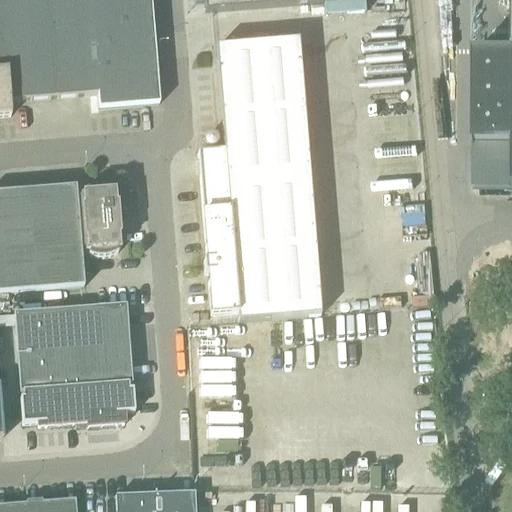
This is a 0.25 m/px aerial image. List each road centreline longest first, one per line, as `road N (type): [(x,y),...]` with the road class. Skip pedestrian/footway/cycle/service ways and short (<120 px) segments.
road 1 (unclassified): [(477,511),(423,0)]
road 2 (unclassified): [(0,471),(142,461),(169,441),(152,146)]
road 3 (unclassified): [(152,146),(169,141),(179,118),(170,0)]
road 4 (unclassified): [(0,159),(152,146)]
